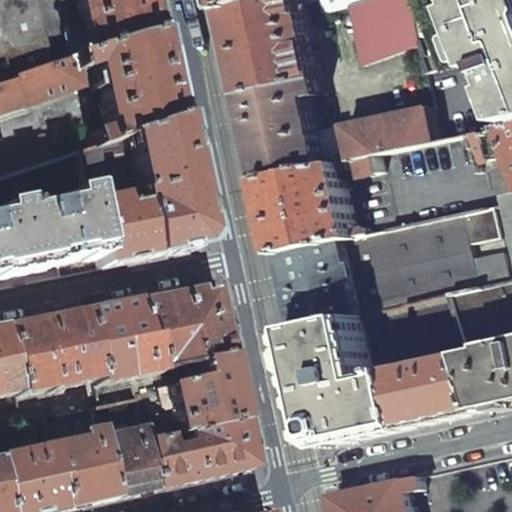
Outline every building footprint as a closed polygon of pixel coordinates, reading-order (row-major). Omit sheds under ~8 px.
[(35,0),(0,0),(0,87),(6,86),(10,84),(9,80),(50,67),(35,0)] [(76,0),(81,21),(86,41),(89,55),(156,35),(148,0),(76,0)] [(230,0),(233,10),(271,0),(230,0)] [(308,0),(271,0),(233,10),(242,52),(251,94),(326,78),(308,0)] [(356,6),(379,0),(378,0),(326,0),(330,13),(356,6)] [(378,0),(379,0),(356,6),(368,67),(425,48),(415,0),(378,0)] [(511,0),(415,0),(425,48),(431,76),(488,54),(495,72),(506,68),(511,85),(511,0)] [(81,21),(62,25),(67,46),(86,41),(81,21)] [(70,61),(68,61),(72,73),(73,73),(91,68),(105,133),(86,137),(88,150),(93,149),(122,139),(175,121),(172,110),(166,78),(156,35),(89,55),(70,61)] [(86,41),(67,46),(70,61),(89,55),(86,41)] [(10,84),(6,86),(13,111),(77,90),(72,73),(68,61),(50,67),(9,80),(10,84)] [(254,106),(270,180),(345,164),(358,161),(351,127),(324,133),(320,111),(317,99),(330,96),(326,78),(251,94),(254,106)] [(0,87),(0,115),(13,111),(6,86),(0,87)] [(330,96),(317,99),(320,111),(333,108),(330,96)] [(435,108),(351,127),(358,161),(384,155),(444,143),(437,109),(435,108)] [(175,121),(122,139),(128,168),(134,193),(131,194),(134,207),(147,261),(193,252),(200,241),(188,181),(175,121)] [(475,136),(481,165),(511,158),(511,135),(510,128),(475,136)] [(0,179),(4,178),(29,170),(50,163),(41,138),(0,151),(0,179)] [(122,139),(93,149),(100,186),(124,181),(122,170),(128,168),(122,139)] [(88,150),(73,155),(80,189),(100,186),(93,149),(88,150)] [(384,155),(358,161),(345,164),(347,173),(357,171),(358,175),(363,179),(388,173),(384,155)] [(345,164),(270,180),(278,217),(286,254),(350,240),(361,238),(359,230),(347,173),(345,164)] [(29,170),(4,178),(8,192),(34,184),(29,170)] [(0,277),(15,275),(94,259),(84,209),(81,193),(60,197),(62,205),(14,215),(13,206),(0,208),(0,277)] [(116,202),(84,209),(94,259),(97,271),(144,262),(147,261),(134,207),(118,210),(116,202)] [(498,209),(469,215),(476,245),(505,239),(498,209)] [(367,317),(457,297),(486,290),(479,260),(476,245),(469,215),(372,236),(361,238),(350,240),(367,317)] [(370,228),(359,230),(361,238),(372,236),(370,228)] [(293,286),(303,332),(366,317),(367,317),(350,240),(286,254),(293,286)] [(511,268),(508,253),(479,260),(486,290),(511,283),(511,268)] [(511,283),(486,290),(457,297),(475,352),(477,357),(511,349),(511,283)] [(155,375),(194,367),(194,366),(227,359),(219,324),(211,289),(148,301),(131,305),(129,305),(136,342),(148,340),(155,375)] [(402,368),(475,352),(457,297),(367,317),(366,317),(379,379),(404,374),(402,368)] [(93,388),(155,375),(148,340),(136,342),(129,305),(78,316),(92,382),(93,388)] [(38,324),(0,331),(0,338),(13,396),(13,399),(44,392),(45,394),(61,391),(60,389),(92,382),(78,316),(38,324)] [(310,365),(326,439),(336,445),(416,428),(404,374),(379,379),(366,317),(303,332),(310,365)] [(0,398),(13,396),(0,338),(0,398)] [(511,349),(477,357),(495,411),(511,406),(511,349)] [(475,352),(402,368),(404,374),(416,428),(495,411),(477,357),(475,352)] [(176,437),(182,436),(240,424),(239,419),(227,359),(194,366),(194,367),(197,381),(166,388),(167,394),(170,410),(176,437)] [(131,394),(120,396),(121,404),(132,402),(131,394)] [(159,396),(163,412),(170,410),(167,394),(159,396)] [(89,410),(54,418),(56,429),(71,426),(72,434),(93,429),(89,410)] [(166,439),(143,444),(152,493),(187,485),(250,471),(250,468),(240,424),(182,436),(185,445),(168,449),(166,439)] [(141,432),(95,441),(108,503),(146,494),(152,493),(143,444),(141,432)] [(74,444),(46,450),(59,511),(65,511),(98,505),(108,503),(95,441),(93,433),(73,438),(74,444)] [(176,437),(166,439),(168,449),(185,445),(182,436),(176,437)] [(59,511),(46,450),(0,460),(0,511),(59,511)] [(426,477),(410,481),(413,494),(429,491),(426,477)] [(417,511),(413,494),(410,481),(338,497),(340,511),(417,511)]
